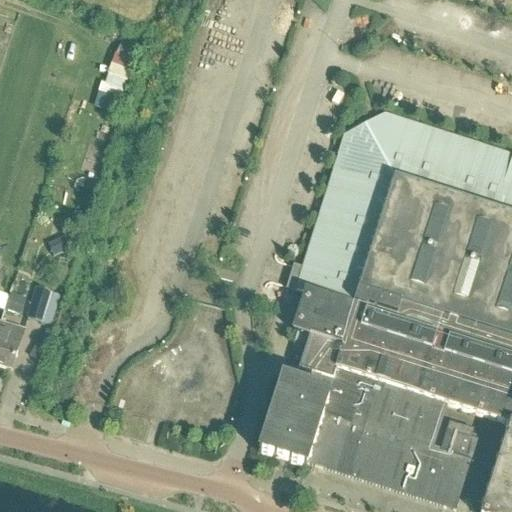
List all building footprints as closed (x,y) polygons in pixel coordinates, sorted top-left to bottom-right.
[(75,71),(65,100),(81,106),(91,77),(75,71)] [(103,86),(99,96),(121,104),(124,93),(104,86),(103,86)] [(511,511),(511,157),(386,117),(344,138),(295,292),(304,295),(292,333),(308,338),(293,385),(280,381),(256,457),(306,473),(308,467),(447,511),(455,511),(470,464),(472,465),(479,444),(480,440),(471,437),(472,433),(448,426),(440,455),(430,452),(436,431),(435,431),(442,409),(509,430),(482,511),(511,511)] [(82,233),(87,218),(75,214),(71,229),(82,233)] [(60,257),(77,250),(72,237),(55,244),(60,257)] [(16,263),(34,257),(30,245),(12,251),(16,263)] [(43,327),(52,296),(36,291),(27,322),(43,327)] [(9,300),(4,314),(20,319),(25,303),(9,298),(9,300)] [(0,326),(0,370),(10,374),(22,333),(0,326)] [(44,333),(41,344),(48,346),(51,336),(44,333)]
